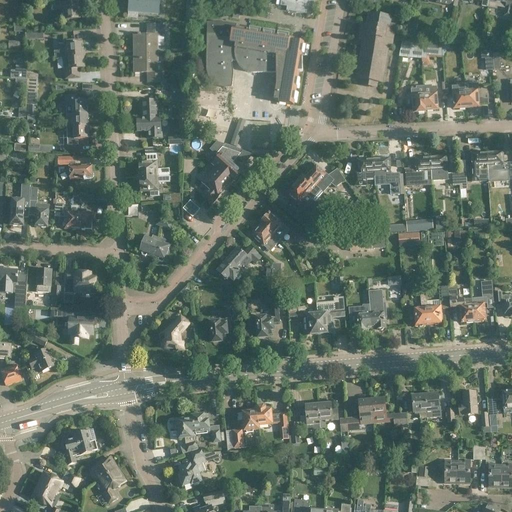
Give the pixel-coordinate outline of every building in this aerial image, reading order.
[(58,14),(64,13),(65,21),(80,19),(79,11),(80,11),(79,0),(77,0),(68,1),(68,2),(57,3),(58,14)] [(128,0),(128,1),(129,1),(128,12),(158,14),(159,0),(128,0)] [(281,0),(280,6),(289,7),(288,11),(312,15),(314,0),(281,0)] [(469,0),(468,7),(479,9),(480,2),(471,0),(469,0)] [(511,17),(511,6),(511,0),(488,0),(487,7),(497,9),(497,7),(506,8),(504,16),(511,17)] [(360,85),(376,88),(377,82),(382,83),(388,47),(391,47),(394,30),(390,29),(392,17),(368,13),(367,25),(362,24),(359,42),(363,43),(357,79),(361,80),(360,85)] [(301,57),(302,54),(305,54),(307,45),(304,45),(304,43),(290,40),(290,37),(288,37),(289,33),(278,31),(277,35),(274,35),(275,31),(263,29),(263,33),(260,32),(260,29),(249,27),(249,31),(247,30),(242,29),(238,29),(238,28),(236,28),(237,25),(218,21),(207,23),(206,68),(206,70),(206,72),(207,73),(207,74),(208,76),(208,77),(209,78),(210,79),(210,81),(211,82),(212,83),(213,84),(215,84),(216,85),(218,86),(219,87),(220,87),(222,88),(223,88),(225,88),(226,88),(229,88),(232,87),(233,76),(233,75),(233,74),(233,73),(233,71),(233,70),(232,62),(236,61),(237,63),(237,64),(238,65),(239,67),(241,68),(242,69),(244,71),(246,72),(248,72),(250,73),(251,73),(252,73),(254,73),(276,73),(276,76),(273,77),(273,82),(276,82),(276,85),(274,100),(278,101),(278,103),(294,105),(299,72),(302,72),(302,57),(301,57)] [(148,35),(134,35),(134,50),(136,50),(136,54),(157,54),(157,36),(162,36),(162,25),(148,25),(148,35)] [(452,33),(450,45),(456,46),(459,34),(452,33)] [(504,36),(502,45),(509,47),(510,37),(504,36)] [(83,51),(82,43),(76,44),(76,43),(74,43),(74,40),(63,41),(64,51),(54,52),(55,58),(62,58),(84,56),(84,51),(83,51)] [(403,40),(401,57),(421,60),(422,56),(423,43),(403,40)] [(423,43),(422,56),(431,57),(432,44),(423,43)] [(485,58),(486,71),(493,70),(491,51),(481,52),(481,58),(485,58)] [(157,72),(157,54),(136,54),(137,58),(134,58),(134,73),(148,73),(148,83),(162,83),(162,72),(157,72)] [(84,68),(84,60),(85,60),(84,56),(62,58),(64,70),(65,70),(65,80),(79,78),(79,69),(84,68)] [(11,71),(11,79),(15,79),(26,80),(27,73),(27,67),(21,67),(21,72),(11,71)] [(15,87),(26,87),(26,80),(15,79),(15,87)] [(25,105),(36,106),(37,80),(26,80),(26,87),(25,105)] [(466,108),(465,84),(457,85),(457,86),(452,87),(454,106),(458,106),(458,109),(466,108)] [(479,107),(477,85),(472,85),(472,84),(465,84),(466,108),(479,107)] [(438,107),(436,88),(431,88),(431,86),(424,87),(425,110),(426,110),(434,110),(434,107),(438,107)] [(184,101),(184,95),(184,87),(171,87),(171,101),(184,101)] [(425,110),(424,87),(416,87),(416,90),(411,90),(413,113),(426,112),(426,110),(425,110)] [(66,115),(72,114),(88,114),(87,101),(73,102),(73,97),(66,97),(66,115)] [(156,101),(143,101),(144,120),(157,120),(160,120),(160,112),(156,112),(156,101)] [(72,114),(66,115),(67,127),(73,127),(88,126),(88,118),(89,118),(89,114),(88,114),(72,114)] [(160,120),(157,120),(139,121),(137,121),(137,132),(148,131),(148,139),(161,138),(160,120)] [(78,145),(78,139),(89,139),(88,130),(89,130),(89,126),(88,126),(73,127),(67,127),(68,146),(78,145)] [(182,144),(182,137),(168,137),(169,145),(182,144)] [(29,145),(29,152),(53,153),(54,146),(29,145)] [(169,176),(169,169),(157,170),(157,162),(156,162),(155,155),(156,155),(156,148),(145,149),(145,156),(147,156),(147,163),(139,163),(139,177),(157,176),(163,176),(169,176)] [(219,158),(212,165),(216,169),(232,182),(232,183),(233,182),(234,182),(237,178),(237,177),(242,171),(232,162),(239,154),(222,148),(216,155),(219,158)] [(495,153),(487,153),(487,170),(498,170),(499,176),(504,175),(504,169),(504,163),(503,163),(502,152),(495,152),(495,153)] [(471,153),(472,165),(471,165),(472,182),(480,182),(479,171),(487,170),(487,153),(479,154),(479,153),(478,153),(471,153)] [(430,158),(431,170),(432,181),(448,180),(447,174),(448,174),(447,168),(446,168),(445,156),(439,157),(439,158),(430,158)] [(75,165),(75,157),(58,158),(58,165),(75,165)] [(389,169),(389,158),(382,158),(382,159),(373,160),(374,179),(383,179),(383,182),(391,182),(390,169),(389,169)] [(431,170),(430,158),(422,159),(422,158),(415,158),(415,170),(414,170),(415,176),(415,182),(421,181),(420,176),(423,175),(423,171),(431,170)] [(358,160),(358,171),(354,172),(354,184),(356,186),(367,186),(366,180),(374,179),(373,160),(365,160),(365,159),(358,160)] [(92,178),(94,176),(93,174),(92,172),(92,166),(82,167),(82,166),(75,166),(75,167),(69,167),(70,180),(84,179),(84,180),(93,180),(92,178)] [(306,178),(321,191),(323,193),(331,184),(336,188),(345,181),(337,169),(328,176),(324,173),(324,174),(315,166),(310,171),(311,172),(306,178)] [(208,189),(202,196),(212,204),(232,182),(216,169),(203,184),(208,189)] [(300,178),(295,185),(312,201),(312,200),(315,202),(323,193),(321,191),(306,178),(303,175),(302,176),(304,178),(302,180),(300,178)] [(157,176),(139,177),(140,191),(151,191),(151,196),(158,196),(158,190),(158,182),(157,176)] [(309,214),(317,205),(315,202),(312,200),(312,201),(295,185),(289,191),(286,194),(291,198),(295,202),(294,202),(300,207),(300,206),(309,214)] [(22,200),(12,200),(11,211),(10,211),(10,214),(11,214),(11,225),(12,225),(13,226),(16,226),(17,225),(23,226),(23,218),(29,218),(30,186),(22,186),(22,196),(23,196),(22,200)] [(181,194),(164,194),(164,203),(166,203),(176,203),(181,203),(181,194)] [(79,206),(78,230),(85,230),(92,230),(92,222),(94,222),(95,214),(86,213),(86,209),(83,209),(84,202),(93,203),(94,196),(80,195),(79,206)] [(30,201),(29,216),(35,216),(35,218),(35,226),(40,227),(41,228),(45,228),(46,227),(47,227),(48,211),(48,205),(41,205),(36,205),(37,203),(37,201),(30,201)] [(200,212),(190,204),(183,213),(193,221),(200,212)] [(77,229),(78,230),(79,206),(71,206),(71,212),(63,211),(63,206),(55,205),(54,217),(62,217),(65,217),(64,225),(65,225),(65,229),(71,229),(72,230),(75,230),(77,229)] [(343,213),(365,221),(368,212),(347,205),(343,213)] [(273,235),(273,236),(279,242),(280,240),(279,239),(282,234),(284,236),(289,231),(278,221),(279,221),(274,216),(273,217),(269,213),(264,219),(263,219),(261,221),(262,222),(260,224),(261,224),(273,235)] [(171,230),(174,222),(160,217),(157,225),(171,230)] [(446,217),(435,217),(435,230),(446,229),(446,217)] [(489,226),(488,218),(474,219),(474,227),(489,226)] [(279,242),(273,236),(273,235),(261,224),(251,235),(255,238),(254,239),(260,243),(270,252),(279,242)] [(389,235),(388,226),(378,226),(383,235),(389,235)] [(464,232),(454,232),(454,242),(465,241),(464,232)] [(399,247),(419,246),(419,233),(398,234),(399,247)] [(428,244),(443,244),(443,234),(428,234),(428,244)] [(147,255),(153,257),(159,239),(153,237),(152,239),(145,237),(140,253),(142,253),(142,256),(145,257),(147,255)] [(374,250),(373,238),(350,240),(351,252),(374,250)] [(165,241),(159,239),(153,257),(158,259),(158,262),(162,263),(163,261),(165,262),(171,246),(164,244),(165,241)] [(240,265),(247,257),(251,261),(252,261),(255,264),(261,258),(257,254),(258,254),(249,246),(245,251),(246,252),(245,254),(237,248),(224,263),(233,271),(235,269),(241,274),(242,273),(239,271),(243,267),(240,265)] [(235,269),(233,271),(224,263),(217,271),(227,281),(229,278),(234,282),(241,274),(235,269)] [(3,270),(3,268),(0,268),(0,283),(17,284),(17,293),(24,293),(25,275),(18,275),(18,271),(3,270)] [(52,271),(38,270),(37,292),(50,293),(52,271)] [(272,273),(271,279),(280,279),(280,270),(272,270),(272,273)] [(95,279),(95,277),(91,276),(91,274),(76,273),(76,275),(65,274),(64,280),(65,280),(64,294),(75,295),(75,293),(94,294),(95,287),(97,285),(97,281),(95,279)] [(485,320),(484,304),(487,304),(487,309),(494,308),(492,282),(481,283),(483,298),(471,299),(473,323),(481,322),(480,321),(485,320)] [(59,307),(61,287),(54,287),(52,307),(59,307)] [(426,302),(428,325),(434,325),(435,326),(438,326),(439,324),(441,324),(440,307),(442,307),(443,310),(450,309),(450,308),(449,291),(448,287),(438,288),(439,301),(427,302),(426,302)] [(187,288),(181,296),(186,300),(191,295),(189,290),(187,288)] [(428,325),(426,302),(427,302),(426,289),(421,289),(422,306),(421,307),(421,309),(414,309),(415,326),(418,326),(419,327),(422,327),(423,326),(428,325)] [(473,323),(471,299),(457,301),(456,290),(449,291),(450,308),(460,307),(461,323),(466,322),(466,324),(473,323)] [(377,291),(368,292),(369,305),(371,328),(377,328),(377,330),(379,329),(379,330),(381,331),(384,329),(385,329),(385,318),(387,318),(385,303),(383,304),(382,291),(377,291)] [(501,292),(494,293),(495,303),(502,303),(502,302),(504,302),(506,317),(510,316),(511,318),(511,317),(511,301),(509,301),(509,299),(511,299),(510,295),(504,296),(502,296),(501,292)] [(336,302),(316,304),(317,312),(317,314),(319,335),(333,334),(331,318),(344,317),(343,299),(336,299),(336,302)] [(319,335),(317,314),(317,312),(314,312),(315,314),(313,314),(312,313),(305,313),(304,307),(294,308),(294,302),(289,303),(289,309),(288,309),(289,321),(304,320),(305,336),(319,335)] [(279,323),(278,303),(271,303),(272,316),(250,318),(252,336),(258,335),(258,336),(259,336),(259,338),(267,337),(266,335),(267,335),(267,334),(272,334),(271,330),(273,330),(273,323),(279,323)] [(224,318),(232,318),(231,305),(223,306),(224,318)] [(369,305),(363,305),(363,310),(367,309),(368,314),(356,314),(357,331),(359,331),(362,333),(364,331),(366,331),(366,329),(371,328),(369,305)] [(88,334),(93,335),(93,319),(85,318),(85,313),(69,312),(69,309),(58,309),(58,318),(70,318),(70,334),(72,334),(72,337),(76,338),(83,338),(87,338),(88,334)] [(180,317),(176,322),(177,322),(173,327),(171,327),(170,329),(166,334),(167,340),(166,341),(165,341),(164,342),(163,343),(163,344),(163,345),(163,346),(163,347),(164,347),(164,348),(165,348),(166,349),(167,349),(184,347),(183,342),(181,342),(180,332),(182,332),(189,324),(180,317)] [(213,340),(213,343),(221,342),(221,340),(221,339),(226,338),(226,335),(227,335),(226,321),(210,322),(212,340),(213,340)] [(25,328),(22,335),(44,347),(48,340),(25,328)] [(0,357),(11,358),(12,344),(0,343),(0,357)] [(40,373),(58,365),(52,353),(48,355),(46,350),(33,356),(34,358),(28,360),(32,370),(38,367),(40,373)] [(1,371),(6,386),(22,381),(16,365),(1,371)] [(511,413),(511,390),(503,391),(503,395),(502,395),(504,414),(511,413)] [(459,405),(460,416),(477,414),(475,392),(463,394),(464,405),(459,405)] [(426,394),(426,395),(425,396),(427,419),(441,417),(440,407),(439,407),(438,394),(432,395),(432,394),(426,394)] [(419,413),(420,419),(427,419),(425,396),(412,397),(414,413),(419,413)] [(380,399),(371,400),(373,418),(374,424),(394,422),(394,427),(401,427),(400,414),(386,416),(384,399),(382,399),(380,399)] [(374,424),(373,418),(371,400),(363,401),(363,400),(361,400),(361,401),(359,401),(361,425),(374,424)] [(320,424),(318,405),(317,405),(317,404),(311,404),(311,405),(305,406),(306,416),(300,417),(300,423),(291,424),(292,436),(289,436),(290,445),(299,444),(298,427),(301,427),(301,426),(320,424)] [(338,420),(337,410),(332,410),(331,404),(318,405),(320,424),(320,428),(325,428),(325,421),(332,420),(332,421),(338,420)] [(257,412),(258,426),(259,426),(280,424),(280,428),(288,427),(287,416),(279,417),(279,415),(271,415),(271,410),(266,411),(265,408),(264,408),(263,406),(258,407),(257,408),(256,409),(257,412)] [(253,430),(259,430),(259,426),(258,426),(257,412),(243,413),(244,430),(232,431),(234,449),(246,448),(245,433),(253,433),(253,430)] [(194,416),(192,416),(192,419),(193,419),(194,434),(212,432),(214,443),(220,442),(220,441),(224,441),(223,433),(219,433),(219,427),(209,428),(208,420),(208,415),(200,416),(198,414),(195,414),(194,416)] [(496,416),(489,417),(490,428),(491,434),(498,433),(497,427),(496,416)] [(179,429),(180,439),(185,438),(186,445),(181,447),(183,453),(197,449),(195,442),(194,434),(193,419),(192,419),(186,420),(184,418),(181,419),(180,420),(178,421),(173,422),(174,430),(179,429)] [(346,419),(347,431),(359,430),(358,418),(346,419)] [(80,433),(76,434),(77,439),(65,442),(68,452),(65,453),(68,466),(76,463),(74,456),(77,456),(77,457),(93,453),(93,452),(98,450),(95,441),(90,442),(87,431),(86,432),(86,431),(84,431),(81,431),(80,433)] [(349,443),(342,444),(343,456),(350,456),(349,443)] [(198,473),(205,471),(202,463),(213,459),(214,461),(216,463),(217,463),(219,462),(220,461),(221,459),(220,457),(221,457),(220,452),(203,454),(202,451),(191,454),(195,463),(190,465),(180,469),(183,476),(180,477),(180,479),(179,481),(180,484),(182,485),(183,487),(191,484),(192,485),(201,482),(198,473)] [(330,457),(323,458),(324,465),(331,464),(330,457)] [(412,459),(412,462),(414,465),(417,465),(420,463),(420,460),(418,457),(415,457),(412,459)] [(92,469),(100,480),(117,470),(110,458),(105,461),(103,461),(98,464),(97,466),(92,469)] [(445,465),(446,465),(445,484),(457,484),(457,464),(451,464),(451,460),(445,460),(445,465)] [(464,461),(464,464),(457,464),(457,484),(469,484),(470,466),(471,461),(464,461)] [(489,488),(501,488),(501,468),(495,468),(495,464),(488,464),(488,469),(489,469),(489,488)] [(501,468),(501,488),(511,487),(511,464),(508,464),(508,468),(501,468)] [(124,481),(117,470),(100,480),(107,492),(103,494),(109,503),(117,498),(111,489),(112,489),(114,489),(119,486),(119,484),(124,481)] [(61,488),(66,490),(68,485),(72,487),(74,481),(69,479),(66,477),(64,476),(62,482),(57,480),(57,478),(51,476),(50,476),(45,474),(38,486),(57,495),(61,488)] [(72,487),(76,489),(80,480),(76,478),(74,481),(72,487)] [(38,486),(33,498),(38,501),(39,502),(44,505),(46,504),(51,507),(54,508),(55,508),(60,497),(57,495),(38,486)] [(213,511),(212,507),(225,503),(224,497),(227,496),(226,490),(203,496),(205,502),(207,508),(201,510),(200,507),(193,509),(194,511),(213,511)] [(321,511),(308,511),(309,501),(295,500),(293,511),(321,511)] [(355,505),(354,511),(356,511),(357,511),(383,511),(384,511),(370,510),(371,505),(363,504),(364,501),(358,500),(357,506),(355,505)] [(405,511),(411,511),(413,501),(407,500),(405,511)]
